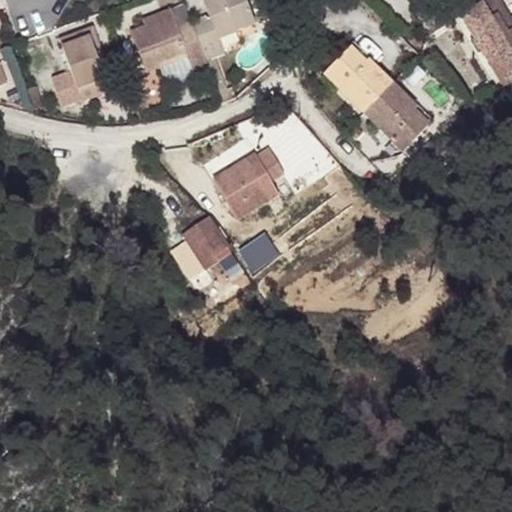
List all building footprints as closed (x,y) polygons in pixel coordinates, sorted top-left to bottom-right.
[(244,0),(203,0),(210,16),(190,23),(204,59),(224,52),(219,39),(232,34),(255,25),(244,0)] [(493,0),(462,19),(496,74),(504,87),(511,81),(511,21),(498,0),(493,0)] [(190,23),(183,6),(170,11),(172,18),(177,28),(190,23)] [(172,18),(170,11),(170,10),(142,21),(146,28),(172,18)] [(146,72),(160,67),(187,57),(190,65),(204,59),(190,23),(177,28),(172,18),(146,28),(131,33),(146,72)] [(92,28),(60,39),(63,48),(90,38),(95,37),(92,28)] [(104,80),(77,90),(80,99),(112,88),(95,37),(90,38),(104,80)] [(63,48),(77,90),(104,80),(90,38),(63,48)] [(368,60),(371,62),(373,60),(355,44),(351,49),(365,63),(368,60)] [(365,63),(351,49),(324,76),(362,114),(392,84),(371,62),(368,60),(365,63)] [(163,76),(190,65),(187,57),(160,67),(163,76)] [(403,153),(430,126),(415,111),(417,108),(415,106),(392,84),(362,114),(368,119),(403,153)] [(418,103),(415,106),(417,108),(415,111),(430,126),(435,121),(418,103)] [(270,151),(215,183),(238,220),(279,195),(272,183),(285,176),(270,151)] [(216,225),(197,235),(191,238),(204,265),(206,264),(209,269),(217,264),(215,260),(230,253),(216,225)] [(255,271),(280,255),(266,233),(241,250),(255,271)]
